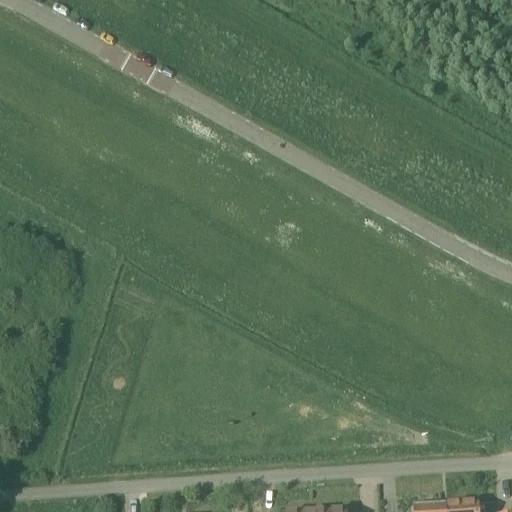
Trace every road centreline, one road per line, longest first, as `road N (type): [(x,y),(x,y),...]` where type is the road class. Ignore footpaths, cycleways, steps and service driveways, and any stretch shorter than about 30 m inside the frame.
road 1 (unclassified): [(511,273),(10,0)]
road 2 (unclassified): [(0,497),(511,462)]
